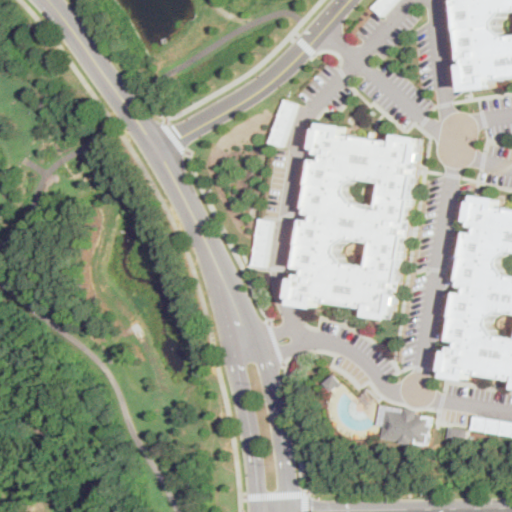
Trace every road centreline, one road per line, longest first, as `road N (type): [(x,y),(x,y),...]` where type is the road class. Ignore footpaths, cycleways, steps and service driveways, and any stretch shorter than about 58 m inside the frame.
road 1 (residential): [(299,333),(280,267),(303,120),(409,0),(441,400),(417,389),(396,392),(335,343),(299,333)]
road 2 (tertiary): [(283,507),(262,350),(218,262)]
road 3 (secondary): [(511,506),(256,507)]
road 4 (tertiary): [(218,262),(256,507)]
road 5 (tertiary): [(163,147),(264,88),(348,0)]
road 6 (tertiary): [(163,147),(54,0)]
road 7 (tertiary): [(218,262),(163,147)]
